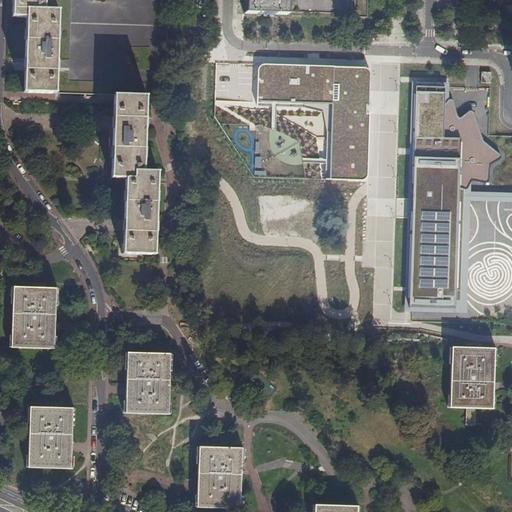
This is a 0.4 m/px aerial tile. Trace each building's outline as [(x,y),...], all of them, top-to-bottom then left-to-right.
[(43,11),(43,0),(11,0),(11,17),(25,18),(25,11),(43,11)] [(43,0),(43,11),(59,11),(57,94),(113,96),(144,96),(153,97),(162,97),(164,96),(166,0),(43,0)] [(285,15),(284,0),(242,0),(243,14),(285,15)] [(285,18),(365,21),(366,0),(284,0),(285,15),(285,18)] [(511,0),(495,0),(495,16),(511,17),(511,0)] [(25,11),(25,18),(23,93),(57,94),(59,11),(43,11),(25,11)] [(370,184),(370,69),(359,65),(328,66),(328,53),(269,54),(260,81),(260,92),(275,92),(272,100),(289,106),(286,106),(298,109),(303,109),(305,102),(335,102),(335,122),(340,124),(340,148),(347,150),(350,139),(350,180),(352,180),(352,184),(370,184)] [(191,98),(207,98),(208,68),(192,67),(191,98)] [(480,83),(489,83),(490,83),(490,73),(481,73),(480,83)] [(133,171),(141,172),(144,96),(113,96),(110,178),(124,178),(134,178),(133,171)] [(275,157),(263,160),(267,173),(278,170),(275,157)] [(134,178),(124,178),(122,253),(153,254),(155,172),(141,172),(133,171),(134,178)] [(511,199),(495,199),(494,244),(511,245),(511,199)] [(328,339),(352,340),(354,283),(330,282),(328,339)] [(12,288),(10,347),(52,349),(54,289),(12,288)] [(450,408),(465,408),(477,409),(492,409),(492,385),(494,349),(452,348),(450,408)] [(127,354),(124,414),(167,415),(170,356),(127,354)] [(477,409),(465,408),(465,410),(465,427),(476,427),(477,409)] [(29,409),(27,468),(69,469),(71,410),(29,409)] [(241,449),(198,447),(197,508),(239,509),(241,449)]
